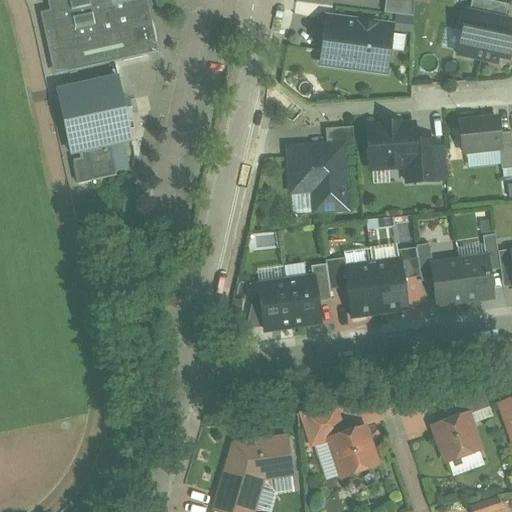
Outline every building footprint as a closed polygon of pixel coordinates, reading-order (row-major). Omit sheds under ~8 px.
[(46,0),(61,66),(123,52),(114,12),(110,13),(108,5),(129,0),(46,0)] [(385,0),(384,13),(408,16),(410,0),(385,0)] [(482,0),(472,0),(470,13),(505,21),(509,5),(482,0)] [(470,13),(467,13),(458,56),(497,64),(498,58),(509,61),(511,46),(511,40),(510,40),(511,32),(511,22),(505,21),(470,13)] [(393,27),(328,18),(323,52),(350,56),(348,67),(387,73),(393,27)] [(152,25),(127,30),(131,50),(157,45),(152,25)] [(100,67),(69,73),(71,85),(103,78),(100,67)] [(73,87),(86,147),(131,138),(117,78),(73,87)] [(498,118),(461,122),(464,153),(501,149),(502,149),(500,134),(498,118)] [(399,125),(384,126),(385,128),(370,129),(371,146),(368,150),(369,162),(372,165),(373,168),(409,166),(416,165),(415,142),(414,126),(399,127),(399,125)] [(325,130),(326,148),(343,147),(354,146),(354,128),(325,130)] [(511,132),(500,134),(502,149),(501,149),(503,170),(511,169),(511,132)] [(433,141),(415,142),(416,165),(409,166),(410,182),(436,181),(434,148),(433,141)] [(326,148),(289,150),(291,193),(313,192),(314,212),(347,210),(343,147),(326,148)] [(110,148),(85,153),(91,184),(116,180),(110,148)] [(446,148),(434,148),(436,180),(448,179),(446,148)] [(497,235),(484,237),(487,258),(488,258),(490,271),(502,270),(501,266),(499,252),(497,235)] [(430,244),(417,246),(422,277),(423,282),(435,280),(432,266),(434,266),(430,244)] [(418,248),(398,251),(400,260),(401,260),(404,280),(422,277),(418,248)] [(511,250),(499,252),(501,266),(511,264),(511,250)] [(346,258),(327,261),(327,265),(331,290),(348,288),(346,268),(347,268),(346,258)] [(487,258),(460,262),(466,301),(494,297),(490,271),(488,258),(487,258)] [(400,260),(373,264),(380,314),(408,310),(404,280),(401,260),(400,260)] [(434,266),(432,266),(435,280),(438,305),(466,301),(460,262),(434,266)] [(347,268),(346,268),(348,288),(353,318),(380,314),(373,264),(347,268)] [(511,264),(501,266),(502,270),(504,287),(511,285),(511,264)] [(327,265),(312,267),(314,279),(315,279),(318,303),(332,301),(331,290),(327,265)] [(314,279),(287,283),(293,326),(321,322),(318,303),(315,279),(314,279)] [(287,283),(259,287),(265,327),(266,330),(293,326),(287,283)] [(261,300),(254,301),(247,330),(265,327),(261,300)] [(483,392),(454,403),(459,418),(467,415),(468,416),(489,408),(483,392)] [(511,400),(502,404),(511,433),(511,400)] [(459,418),(434,427),(447,463),(480,451),(468,416),(467,415),(459,418)] [(341,422),(308,433),(313,447),(331,441),(331,439),(345,435),(341,422)] [(345,435),(331,439),(331,441),(343,477),(378,466),(365,428),(345,435)] [(288,438),(235,445),(220,493),(221,494),(256,504),(264,479),(293,475),(288,438)] [(253,511),(256,504),(221,494),(216,510),(220,511),(253,511)] [(500,498),(490,501),(493,511),(503,508),(500,498)] [(490,501),(471,507),(472,511),(491,511),(493,511),(490,501)]
